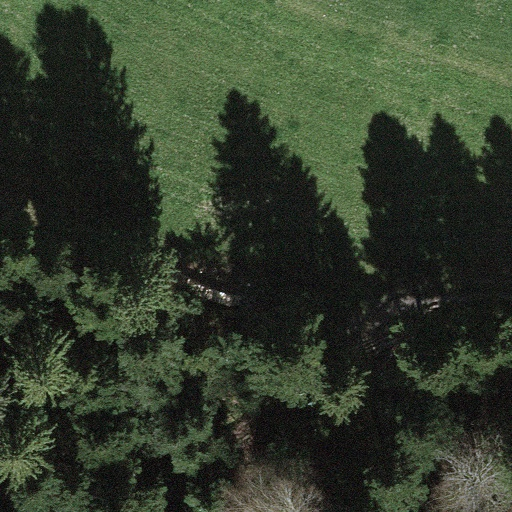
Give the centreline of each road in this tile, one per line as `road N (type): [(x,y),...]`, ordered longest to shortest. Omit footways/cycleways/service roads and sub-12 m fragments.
road 1 (track): [(0,177),(319,322),(511,313)]
road 2 (track): [(382,321),(139,511)]
